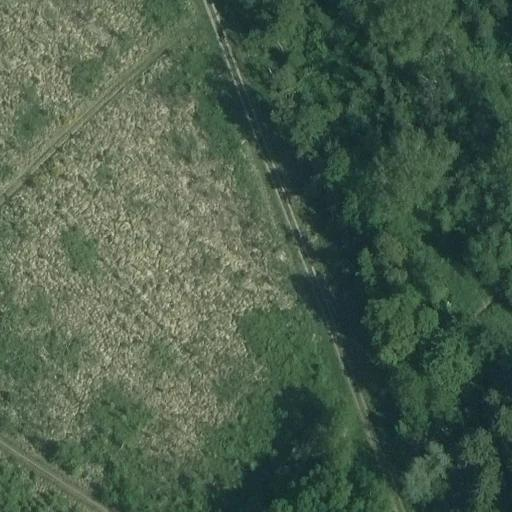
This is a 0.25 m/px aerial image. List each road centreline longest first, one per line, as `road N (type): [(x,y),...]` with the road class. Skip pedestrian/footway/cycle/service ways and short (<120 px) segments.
road 1 (track): [(399,511),(205,0)]
road 2 (track): [(0,202),(208,9)]
road 3 (track): [(104,511),(0,443)]
